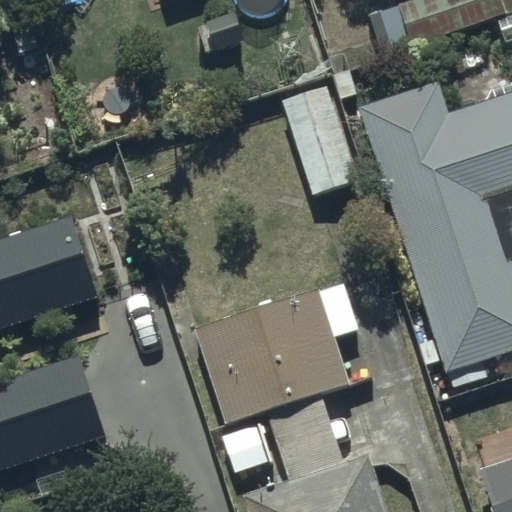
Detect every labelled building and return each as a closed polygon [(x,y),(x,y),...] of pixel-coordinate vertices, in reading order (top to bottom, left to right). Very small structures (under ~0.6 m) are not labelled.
[(508,0),(404,0),(417,36),(510,4),(508,0)] [(444,78),(362,102),(440,336),(422,342),(429,361),(445,355),(449,368),(511,347),(511,88),(453,107),(444,78)] [(357,176),(329,83),(289,95),(316,188),(357,176)] [(71,215),(0,237),(0,326),(97,295),(71,215)] [(319,290),(195,330),(233,448),(276,434),(328,417),(355,409),(339,358),(366,349),(350,301),(325,310),(319,290)] [(77,353),(0,378),(0,467),(103,434),(77,353)] [(328,417),(276,434),(299,506),(353,489),(328,417)] [(299,506),(280,511),(390,511),(380,481),(353,489),(299,506)] [(511,511),(511,489),(495,498),(499,511),(511,511)]
